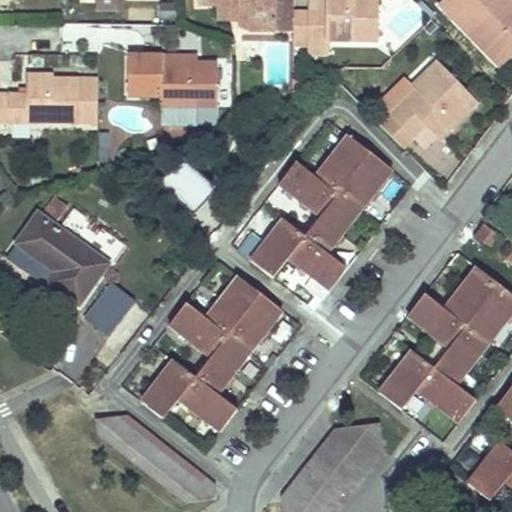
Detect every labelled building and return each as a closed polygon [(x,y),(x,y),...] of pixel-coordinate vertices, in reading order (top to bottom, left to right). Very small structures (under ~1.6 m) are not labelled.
[(197,0),(198,5),(218,5),(239,5),(238,21),(238,26),(251,31),(293,32),(293,13),(292,0),(197,0)] [(329,42),(376,43),(377,1),(377,0),(326,0),(326,13),(293,13),(293,32),(293,42),(303,42),(329,42)] [(511,0),(493,0),(489,4),(484,0),(443,0),(438,5),(501,68),(511,57),(511,0)] [(238,21),(239,5),(218,5),(218,20),(238,21)] [(128,19),(153,20),(153,8),(129,6),(128,19)] [(308,56),(329,55),(329,42),(303,42),(303,46),(308,46),(308,56)] [(215,65),(198,65),(163,64),(163,57),(128,56),(128,97),(160,98),(160,107),(196,108),(214,108),(215,65)] [(163,64),(198,65),(198,57),(163,57),(163,64)] [(403,149),(414,138),(426,127),(440,141),(477,104),(437,63),(412,87),(416,92),(381,126),(403,149)] [(0,124),(98,126),(98,81),(52,80),(52,76),(27,76),(27,95),(0,94),(0,124)] [(349,136),(316,178),(338,195),(370,153),(349,136)] [(338,195),(360,213),(392,171),(370,153),(338,195)] [(279,185),(320,218),(338,195),(316,178),(297,163),(281,183),(279,185)] [(305,237),(327,254),(360,213),(338,195),(320,218),(305,237)] [(56,274),(53,278),(49,283),(79,305),(108,266),(40,215),(17,245),(56,274)] [(272,279),(287,260),(305,237),(283,220),(267,241),(250,262),(272,279)] [(474,238),(491,251),(500,239),(483,226),(474,238)] [(346,269),(327,254),(305,237),(287,260),(329,291),(335,284),(346,269)] [(445,310),(467,326),(499,285),(477,268),(445,310)] [(228,336),(260,295),(238,278),(206,319),(228,336)] [(78,321),(103,342),(137,302),(111,281),(78,321)] [(467,326),(489,343),(511,313),(511,294),(499,285),(467,326)] [(450,347),(467,326),(445,310),(425,294),(410,313),(408,315),(450,347)] [(228,336),(250,353),(282,313),(260,295),(228,336)] [(169,327),(211,358),(228,336),(206,319),(187,305),(173,323),(169,327)] [(489,343),(467,326),(450,347),(434,368),(457,385),(489,343)] [(217,395),(250,353),(228,336),(211,358),(196,378),(217,395)] [(402,410),(418,389),(434,368),(424,360),(413,352),(381,393),(402,410)] [(163,421),(178,400),(196,378),(174,361),(141,404),(152,412),(163,421)] [(477,400),(457,385),(434,368),(418,389),(460,422),(465,415),(477,400)] [(237,410),(217,395),(196,378),(178,400),(220,433),(227,423),(237,410)] [(496,407),(511,418),(511,386),(499,404),(496,407)] [(453,424),(421,398),(414,407),(446,432),(453,424)] [(109,432),(129,430),(127,417),(95,420),(97,434),(109,432)] [(367,425),(368,438),(370,457),(383,456),(381,440),(380,423),(367,425)] [(357,439),(368,438),(367,425),(337,427),(339,441),(357,439)] [(124,443),(142,441),(141,429),(129,430),(109,432),(111,445),(124,443)] [(357,439),(358,452),(360,471),(372,469),(370,457),(368,438),(357,439)] [(358,452),(357,439),(339,441),(324,442),(326,455),(344,453),(358,452)] [(156,440),(142,441),(124,443),(125,456),(138,454),(157,453),(156,440)] [(491,500),(505,481),(511,472),(511,451),(501,443),(485,463),(469,483),(491,500)] [(171,451),(157,453),(138,454),(140,468),(153,467),(172,465),(171,451)] [(344,453),(345,467),(347,486),(361,485),(360,471),(358,452),(344,453)] [(345,467),(344,453),(326,455),(314,456),(315,470),(332,468),(345,467)] [(185,463),(172,465),(153,467),(155,479),(168,478),(187,476),(185,463)] [(332,468),(334,482),(336,500),(348,499),(347,486),(345,467),(332,468)] [(334,482),(332,468),(315,470),(301,472),(302,485),(322,483),(334,482)] [(200,474),(187,476),(168,478),(169,491),(183,489),(202,487),(200,474)] [(322,483),(323,496),(324,511),(337,511),(336,500),(334,482),(322,483)] [(322,483),(302,485),(292,486),(293,499),(299,499),(310,498),(323,496),(322,483)] [(215,486),(202,487),(183,489),(184,503),(200,501),(216,499),(215,486)] [(324,511),(323,496),(310,498),(311,511),(324,511)] [(311,511),(310,498),(299,499),(299,511),(311,511)] [(299,511),(299,499),(293,499),(285,500),(286,511),(299,511)]
